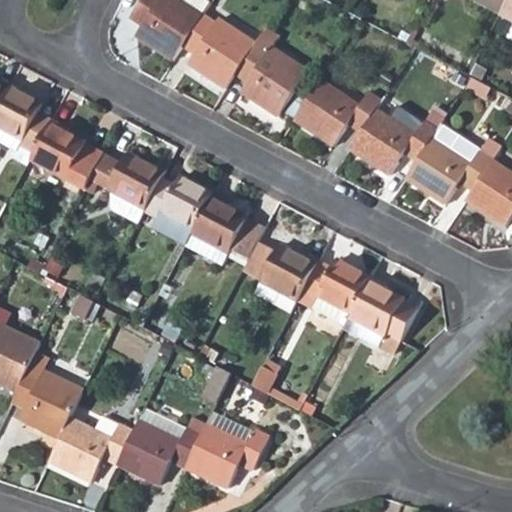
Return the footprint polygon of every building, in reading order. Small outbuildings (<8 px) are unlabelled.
[(204,18),(178,0),(145,0),(133,19),(145,27),(138,38),(175,62),(185,47),(204,18)] [(203,0),(178,0),(204,18),(212,6),(203,0)] [(511,0),(509,0),(506,7),(502,14),(511,19),(511,0)] [(204,18),(185,47),(198,55),(191,65),(228,89),(237,75),(256,46),(220,22),(217,26),(204,18)] [(256,46),(237,75),(250,83),(244,93),(280,117),(309,73),(274,50),(280,39),(267,30),(256,46)] [(473,78),(467,86),(483,98),(490,87),(473,78)] [(322,81),(296,120),(336,147),(350,125),(364,133),(383,102),(369,93),(361,106),(322,81)] [(0,106),(9,88),(0,83),(0,106)] [(0,144),(9,149),(32,162),(52,123),(39,116),(44,107),(9,88),(0,106),(0,144)] [(364,133),(352,150),(391,176),(406,154),(418,162),(442,126),(444,121),(432,113),(424,125),(385,99),(383,102),(364,133)] [(52,123),(32,162),(68,180),(86,190),(104,156),(87,147),(88,145),(68,135),(70,132),(52,123)] [(418,162),(407,179),(446,205),(462,183),(474,191),(492,163),(501,150),(489,142),(482,153),(442,126),(418,162)] [(110,191),(116,193),(147,210),(162,180),(167,172),(149,162),(147,166),(128,156),(110,191)] [(474,191),(467,201),(507,227),(511,219),(511,175),(492,163),(474,191)] [(147,210),(146,212),(160,220),(154,231),(186,248),(187,246),(213,196),(181,179),(176,187),(162,180),(147,210)] [(116,193),(114,210),(140,224),(146,212),(147,210),(116,193)] [(231,206),(213,196),(187,246),(224,266),(232,251),(251,261),(259,245),(268,229),(229,209),(231,206)] [(265,247),(259,245),(251,261),(245,273),(249,275),(265,247)] [(278,254),(265,247),(249,275),(299,301),(320,263),(303,255),(301,259),(281,248),(278,254)] [(320,263),(299,301),(346,326),(370,279),(338,262),(333,271),(320,263)] [(94,276),(86,290),(97,296),(105,282),(94,276)] [(346,326),(343,331),(379,351),(388,335),(403,342),(419,311),(405,304),(405,302),(386,292),(387,289),(370,279),(346,326)] [(0,384),(19,394),(37,355),(41,346),(2,327),(6,319),(0,315),(0,384)] [(19,394),(15,403),(27,409),(22,420),(62,439),(71,420),(85,392),(45,373),(50,362),(37,355),(19,394)] [(203,399),(218,406),(233,376),(218,368),(216,373),(204,367),(200,375),(212,381),(203,399)] [(264,368),(254,387),(269,395),(279,376),(264,368)] [(146,410),(141,422),(183,442),(188,431),(146,410)] [(214,414),(208,426),(249,445),(255,434),(214,414)] [(102,419),(96,432),(114,441),(120,428),(102,419)] [(62,439),(51,461),(94,482),(106,459),(119,465),(134,435),(120,428),(114,441),(96,432),(71,420),(62,439)] [(134,435),(119,465),(163,486),(174,463),(187,468),(207,427),(196,422),(192,429),(189,428),(188,431),(183,442),(141,422),(134,435)] [(207,427),(187,468),(231,489),(242,466),(255,472),(271,439),(256,432),(255,434),(249,445),(208,426),(207,427)]
